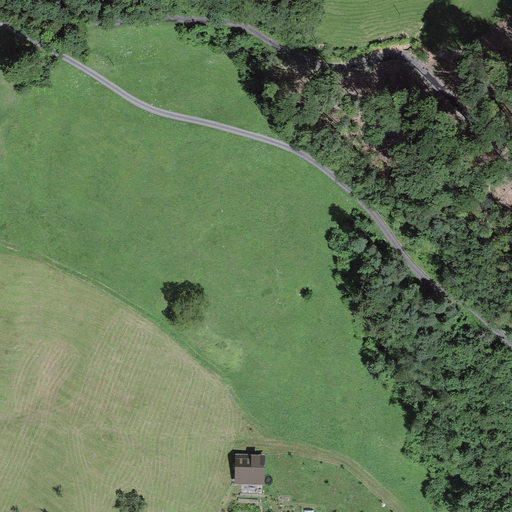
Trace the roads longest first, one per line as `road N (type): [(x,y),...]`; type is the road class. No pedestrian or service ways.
road 1 (unclassified): [(511,344),(428,284),(373,214),(310,158),(139,104),(0,23)]
road 2 (track): [(16,0),(59,19),(236,23),(336,67),(399,54),(477,122),(511,134)]
